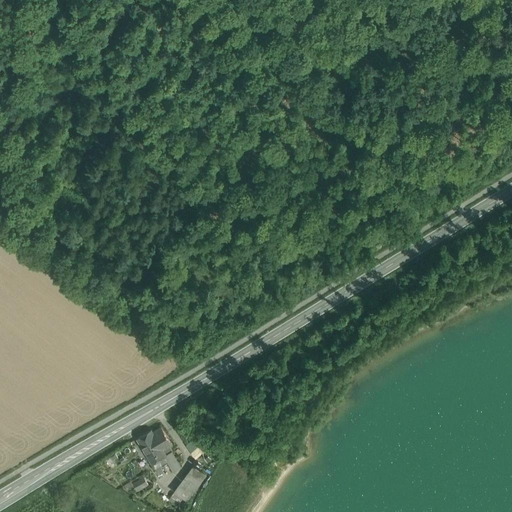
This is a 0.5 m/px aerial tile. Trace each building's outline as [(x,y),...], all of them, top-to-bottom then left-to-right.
[(162,426),(153,431),(152,428),(137,438),(152,463),(160,458),(172,451),(173,450),(170,445),(172,444),(162,426)] [(181,466),(172,451),(160,458),(163,464),(167,461),(174,471),(181,466)] [(193,465),(183,480),(195,489),(205,474),(193,465)] [(144,477),(126,488),(128,490),(136,489),(137,491),(149,484),(144,477)] [(183,480),(175,491),(186,500),(195,489),(183,480)] [(182,498),(174,492),(171,496),(179,502),(182,498)]
